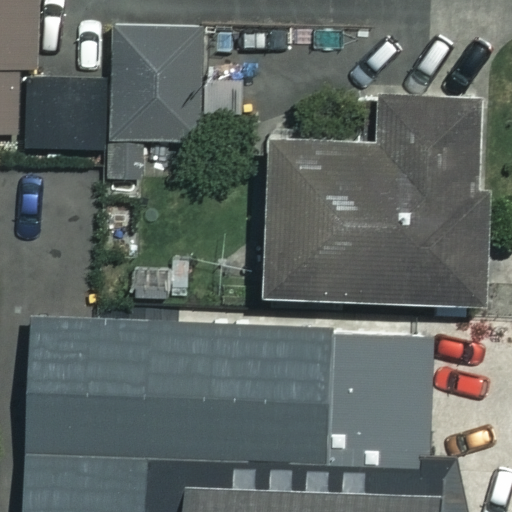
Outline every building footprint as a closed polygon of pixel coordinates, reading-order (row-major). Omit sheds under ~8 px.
[(38,0),(0,0),(0,121),(14,122),(14,60),(39,59),(38,0)] [(112,74),(112,131),(202,131),(203,22),(113,21),(112,74)] [(112,131),(112,74),(26,73),(25,138),(112,139),(112,131)] [(480,97),(374,95),(373,137),(262,135),(259,297),(476,301),(480,97)] [(438,323),(28,306),(19,511),(476,511),(458,439),(433,438),(438,323)]
